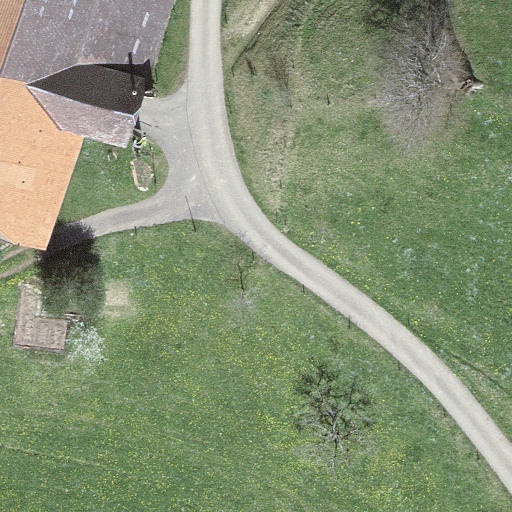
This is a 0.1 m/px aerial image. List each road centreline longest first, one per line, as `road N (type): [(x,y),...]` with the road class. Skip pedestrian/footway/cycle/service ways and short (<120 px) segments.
road 1 (track): [(511,463),(425,357),(274,246),(238,206),(210,118),(206,0)]
road 2 (track): [(0,268),(87,230),(229,188)]
